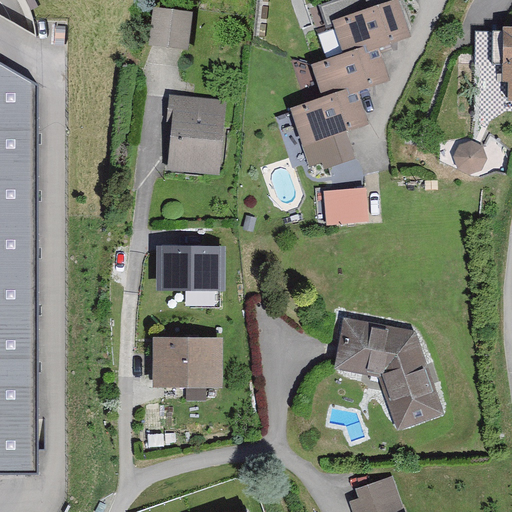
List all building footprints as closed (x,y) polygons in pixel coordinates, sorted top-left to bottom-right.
[(347,56),(376,46),(408,35),(395,0),(334,0),(319,5),(319,8),(324,6),(331,27),(337,25),(347,56)] [(155,44),(187,48),(191,17),(159,13),(155,44)] [(511,97),(511,31),(475,31),(475,64),(507,65),(507,97),(511,97)] [(315,67),(326,100),(355,90),(387,79),(376,46),(347,56),(315,67)] [(0,474),(39,474),(39,85),(0,63),(0,474)] [(355,90),(326,100),(294,110),(312,165),(325,160),(327,167),(351,159),(342,131),(366,123),(355,90)] [(214,167),(221,104),(173,99),(171,119),(180,120),(176,164),(214,167)] [(453,157),(458,170),(470,175),(482,170),(488,159),(483,146),(471,141),(459,145),(453,157)] [(367,220),(365,190),(327,193),(329,223),(367,220)] [(220,247),(161,248),(161,286),(220,286),(220,247)] [(400,424),(438,411),(412,335),(348,323),(340,365),(382,373),(400,424)] [(214,379),(214,344),(162,343),(161,378),(214,379)] [(355,511),(401,511),(391,481),(362,491),(365,500),(353,504),(355,511)]
